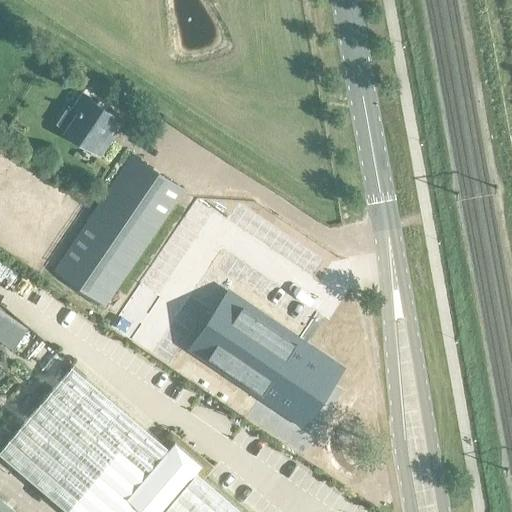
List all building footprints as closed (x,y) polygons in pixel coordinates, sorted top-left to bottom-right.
[(80,113),(67,132),(101,155),(123,121),(83,95),(73,109),(80,113)] [(134,156),(55,271),(106,306),(185,190),(134,156)] [(161,297),(140,283),(111,327),(131,341),(161,297)] [(33,301),(52,319),(65,304),(46,287),(33,301)] [(305,427),(346,365),(228,287),(187,348),(305,427)] [(0,306),(0,338),(13,348),(29,328),(0,306)] [(0,451),(0,452),(70,511),(244,511),(73,366),(0,451)] [(15,511),(0,499),(0,511),(15,511)]
